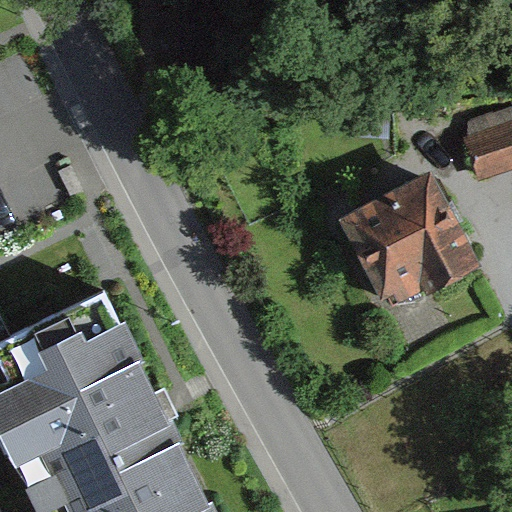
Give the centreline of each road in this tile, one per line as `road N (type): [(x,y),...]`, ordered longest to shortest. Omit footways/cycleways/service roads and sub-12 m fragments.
road 1 (tertiary): [(329,511),(72,0)]
road 2 (residential): [(443,166),(511,286)]
